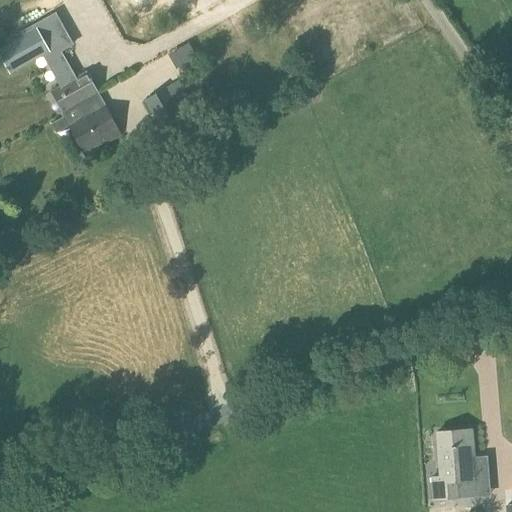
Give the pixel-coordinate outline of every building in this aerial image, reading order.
[(55,15),(33,28),(35,31),(10,45),(0,50),(0,55),(11,74),(43,56),(58,82),(72,74),(60,52),(72,45),(55,15)] [(190,44),(157,62),(165,75),(180,68),(186,77),(196,71),(191,61),(198,58),(190,44)] [(62,115),(97,96),(85,74),(75,79),(72,74),(58,82),(62,88),(51,94),(62,115)] [(161,130),(196,109),(179,80),(144,101),(161,130)] [(97,96),(62,115),(87,160),(103,151),(101,148),(120,138),(97,96)] [(208,142),(227,132),(221,118),(201,128),(208,142)] [(434,501),(461,499),(460,482),(476,481),(472,431),(437,434),(440,473),(432,474),(434,501)]
